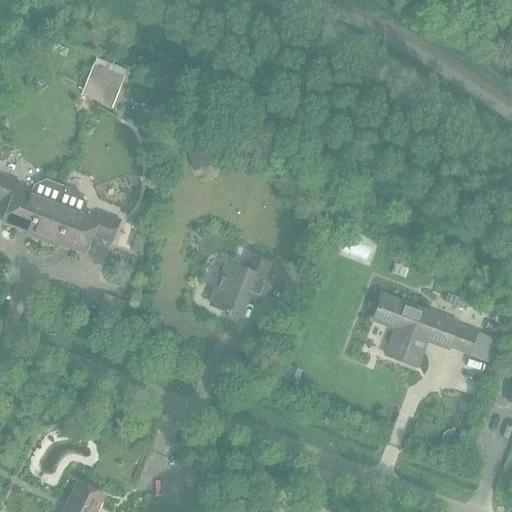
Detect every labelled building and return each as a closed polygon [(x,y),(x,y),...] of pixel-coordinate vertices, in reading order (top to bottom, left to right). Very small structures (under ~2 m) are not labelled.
[(93,65),(81,96),(95,101),(107,71),(107,70),(93,65)] [(107,71),(95,101),(111,108),(123,77),(107,71)] [(0,144),(0,160),(1,161),(7,158),(9,152),(7,146),(0,144)] [(186,151),(192,172),(209,167),(202,146),(186,151)] [(30,193),(16,187),(18,181),(0,174),(0,198),(8,202),(2,220),(27,229),(26,233),(42,239),(62,186),(45,180),(33,185),(30,193)] [(98,211),(96,218),(83,213),(86,206),(81,193),(62,186),(42,239),(58,245),(60,241),(85,251),(92,234),(111,241),(119,219),(98,211)] [(135,233),(130,249),(139,252),(144,236),(135,233)] [(247,293),(259,298),(271,267),(249,259),(244,271),(225,264),(209,305),(238,316),(247,293)] [(388,285),(384,296),(469,328),(473,317),(388,285)] [(104,295),(97,313),(119,321),(126,303),(104,295)] [(477,333),(456,324),(381,295),(372,319),(395,328),(385,354),(415,366),(425,340),(468,357),(477,333)] [(447,296),(443,305),(465,313),(469,304),(447,296)] [(237,363),(254,371),(257,363),(240,356),(237,363)] [(286,368),(281,380),(293,385),(298,373),(286,368)] [(50,414),(43,418),(47,425),(54,420),(50,414)] [(61,511),(94,511),(103,495),(77,481),(61,511)]
